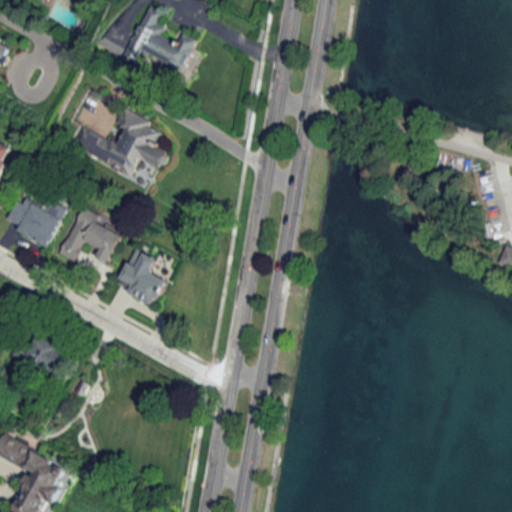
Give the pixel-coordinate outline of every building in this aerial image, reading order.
[(199,40),(183,32),(178,43),(162,35),(166,26),(159,23),(165,11),(149,3),(121,60),(138,69),(146,53),(183,71),(199,40)] [(0,70),(12,46),(0,40),(0,32),(3,25),(0,23),(0,70)] [(133,174),(140,158),(163,168),(172,149),(158,143),(165,128),(125,110),(118,124),(127,128),(121,143),(82,126),(73,147),(133,174)] [(0,177),(17,146),(0,136),(0,177)] [(50,246),(69,207),(51,199),(46,209),(19,196),(6,223),(50,246)] [(60,255),(78,262),(86,243),(100,250),(97,257),(110,263),(124,232),(104,224),(108,217),(82,206),(60,255)] [(508,245),(511,246),(511,265),(501,261),(508,245)] [(157,306),(170,278),(153,270),(159,258),(136,247),(117,287),(157,306)] [(62,377),(73,350),(24,330),(12,356),(62,377)] [(138,417),(144,403),(99,383),(78,430),(104,442),(119,409),(138,417)] [(48,511),(70,464),(4,434),(0,442),(0,456),(32,471),(13,511),(48,511)]
